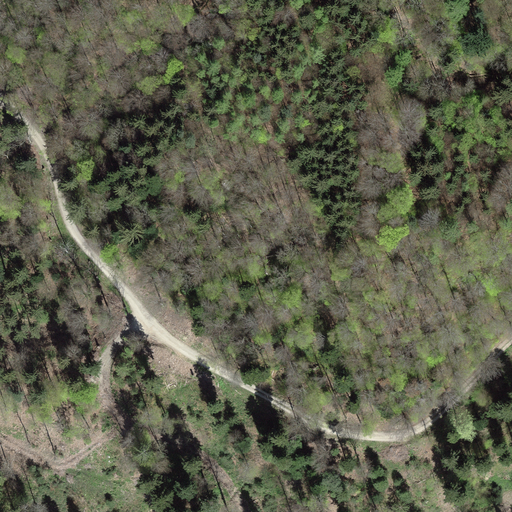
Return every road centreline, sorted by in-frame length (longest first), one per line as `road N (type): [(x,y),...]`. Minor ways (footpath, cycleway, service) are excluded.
road 1 (track): [(511,347),(405,435),(341,436),(309,424),(196,358),(147,318),(70,234),(51,157),(0,92)]
road 2 (track): [(147,318),(106,364),(111,411),(128,427),(191,450),(245,511)]
